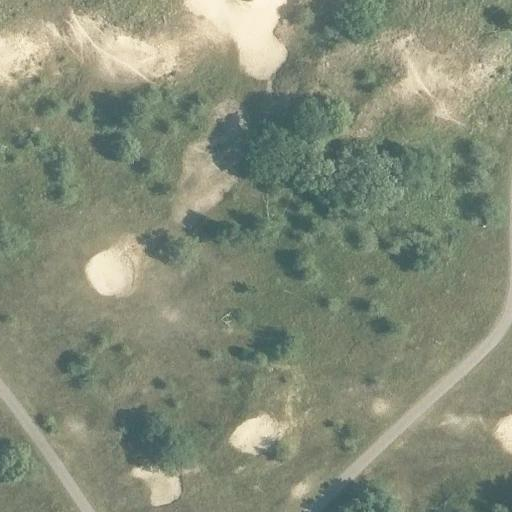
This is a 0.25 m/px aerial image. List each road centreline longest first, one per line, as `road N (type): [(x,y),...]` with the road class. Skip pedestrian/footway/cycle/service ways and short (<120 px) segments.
road 1 (track): [(310,511),(500,330),(511,303)]
road 2 (track): [(0,388),(87,511)]
